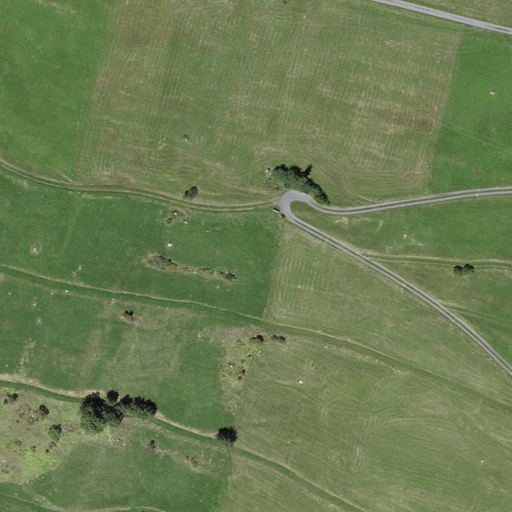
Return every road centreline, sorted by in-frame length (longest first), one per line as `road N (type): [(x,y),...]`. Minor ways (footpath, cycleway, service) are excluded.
road 1 (track): [(511,370),(429,299),(291,217),(285,203),(292,195),(326,210),(363,209),(511,189)]
road 2 (track): [(0,165),(32,182),(211,209),(285,203)]
road 3 (track): [(511,31),(375,0)]
